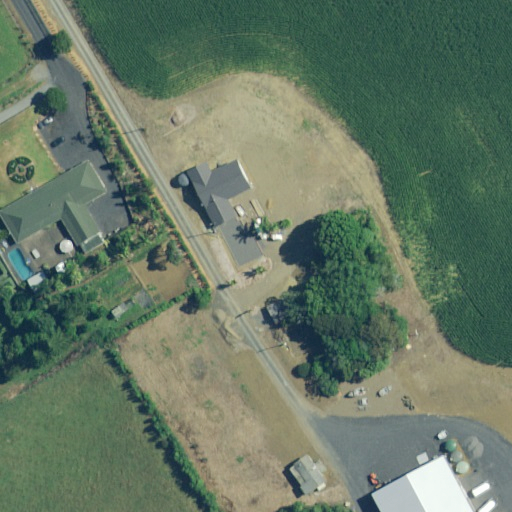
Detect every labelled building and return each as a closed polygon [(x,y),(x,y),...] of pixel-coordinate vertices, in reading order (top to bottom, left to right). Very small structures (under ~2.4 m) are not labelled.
[(0,208),(0,216),(16,243),(61,216),(78,245),(101,232),(85,204),(106,192),(87,158),(0,208)] [(205,163),(188,172),(214,227),(236,216),(228,200),(252,189),(237,158),(209,172),(205,163)] [(59,245),(59,246),(59,248),(60,249),(60,250),(61,252),(62,253),(63,253),(65,254),(66,254),(67,254),(69,254),(70,254),(71,253),(72,253),(74,252),(74,251),(75,249),(75,248),(75,247),(75,245),(75,244),(74,242),(74,241),(73,240),(72,239),(70,239),(69,238),(67,238),(66,238),(65,239),(63,239),(62,240),(61,241),(60,242),(60,244),(59,245)] [(69,260),(54,269),(60,278),(74,269),(69,260)] [(45,271),(28,282),(36,295),(53,284),(45,271)] [(277,303),(265,309),(275,329),(287,323),(277,303)] [(402,409),(382,369),(358,382),(364,393),(375,387),(389,416),(402,409)] [(473,511),(444,456),(372,495),(381,511),(473,511)] [(309,458),(291,471),(310,496),(328,483),(309,458)]
